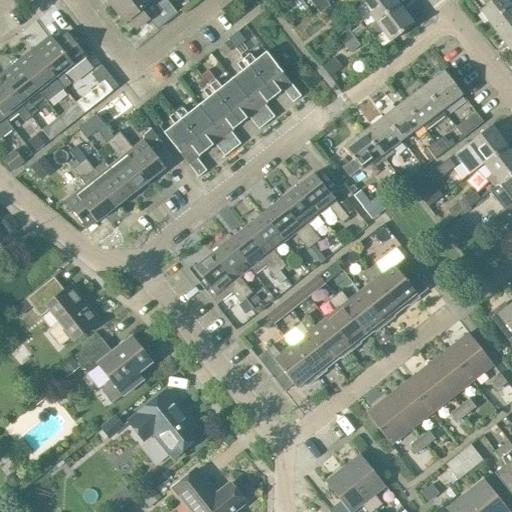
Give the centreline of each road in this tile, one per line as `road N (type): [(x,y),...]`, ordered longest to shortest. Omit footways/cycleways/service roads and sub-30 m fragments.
road 1 (residential): [(133,268),(455,23)]
road 2 (residential): [(280,451),(133,268)]
road 3 (residential): [(70,0),(131,73),(223,0)]
road 4 (residential): [(280,451),(440,327)]
road 5 (residential): [(133,268),(81,255),(0,181)]
